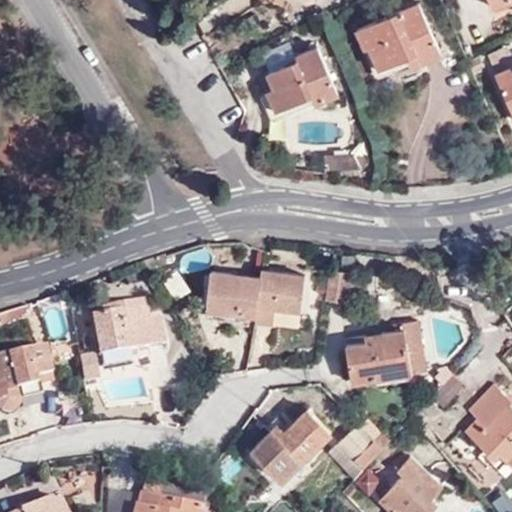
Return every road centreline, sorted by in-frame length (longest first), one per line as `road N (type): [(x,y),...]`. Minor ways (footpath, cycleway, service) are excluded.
road 1 (tertiary): [(167,228),(256,212),(377,222),(453,219),(511,205)]
road 2 (residential): [(29,0),(167,228)]
road 3 (residential): [(226,401),(192,443),(68,445),(0,478)]
road 4 (tertiary): [(0,287),(167,228)]
